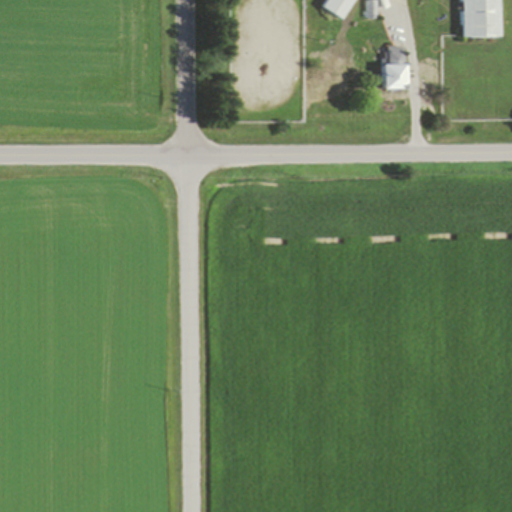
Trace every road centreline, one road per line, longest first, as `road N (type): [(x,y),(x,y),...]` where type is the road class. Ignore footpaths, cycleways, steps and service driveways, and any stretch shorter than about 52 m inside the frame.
road 1 (secondary): [(0,156),(511,152)]
road 2 (tertiary): [(191,511),(187,156)]
road 3 (residential): [(187,156),(184,0)]
